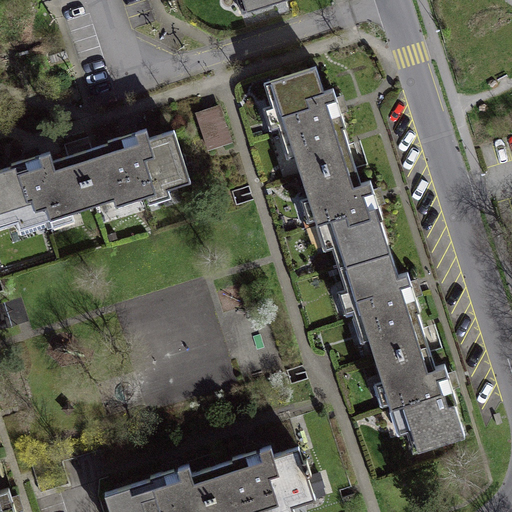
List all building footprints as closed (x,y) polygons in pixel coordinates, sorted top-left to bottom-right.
[(246,0),(252,17),(296,3),(295,0),(246,0)] [(294,154),(301,174),(345,159),(324,98),(334,94),(330,82),(320,85),(313,64),(262,80),(271,105),(264,107),(270,126),(277,124),(288,156),(294,154)] [(31,158),(0,167),(0,226),(18,221),(19,226),(114,197),(116,205),(190,183),(172,125),(132,137),(54,160),(51,152),(31,158)] [(352,181),(345,159),(301,174),(309,197),(301,200),(309,224),(316,221),(324,247),(331,245),(337,263),(388,246),(373,201),(367,203),(363,190),(372,186),(368,175),(352,181)] [(368,340),(374,359),(421,344),(400,282),(410,278),(406,267),(396,270),(388,246),(337,263),(346,290),(338,293),(345,315),(353,313),(363,341),(368,340)] [(428,365),(421,344),(374,359),(399,434),(407,432),(413,451),(464,434),(453,399),(447,401),(438,375),(446,372),(442,361),(428,365)] [(172,471),(103,495),(108,511),(282,511),(313,501),(295,452),(276,458),(272,446),(255,452),(194,474),(191,464),(172,471)] [(0,511),(14,511),(14,510),(0,465),(0,511)]
